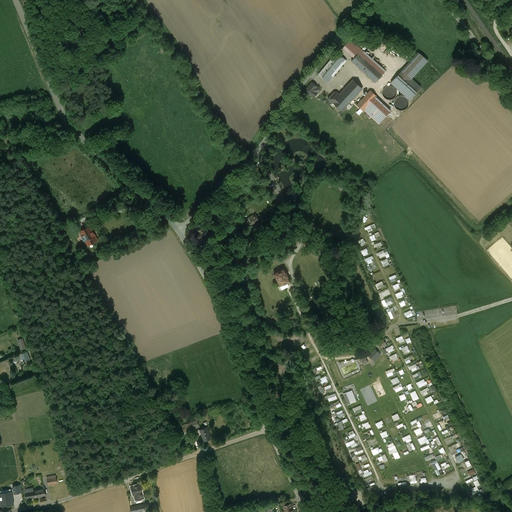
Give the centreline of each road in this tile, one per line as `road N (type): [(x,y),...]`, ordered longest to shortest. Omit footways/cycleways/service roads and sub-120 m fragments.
road 1 (unclassified): [(179,230),(262,144),(371,0)]
road 2 (unclassified): [(15,0),(69,127),(179,230)]
road 3 (unclassified): [(268,428),(11,511)]
road 4 (unclassified): [(179,230),(214,293),(268,428)]
road 5 (unclassified): [(441,0),(511,106)]
